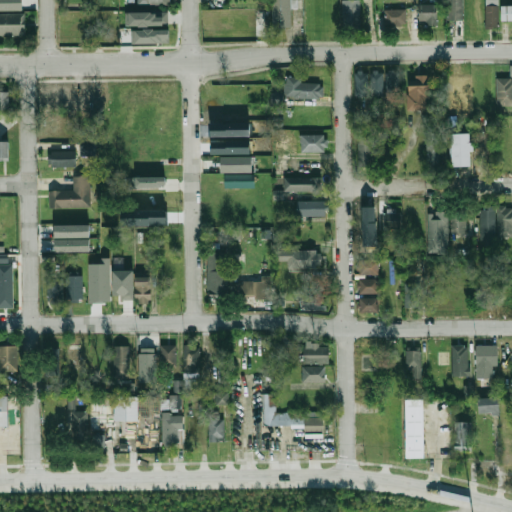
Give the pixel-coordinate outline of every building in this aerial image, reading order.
[(0,0),(0,10),(22,10),(22,0),(0,0)] [(270,0),(271,28),(291,28),(291,8),(297,8),(297,0),(270,0)] [(341,0),(342,25),(360,25),(359,0),(341,0)] [(446,0),(446,19),(462,20),(462,0),(446,0)] [(497,0),(484,0),(484,27),(497,27),(497,0)] [(418,3),(418,24),(437,24),(437,3),(418,3)] [(502,22),(511,22),(511,4),(502,4),(502,22)] [(406,8),(384,8),(384,27),(406,27),(406,8)] [(125,12),(125,25),(168,25),(168,11),(125,12)] [(234,11),(205,11),(205,27),(234,27),(234,11)] [(0,34),(25,34),(25,13),(0,13),(0,34)] [(169,29),(132,28),(132,42),(168,43),(169,29)] [(385,94),(396,94),(397,70),(386,70),(385,94)] [(382,71),(354,71),(354,97),(369,97),(369,95),(382,95),(382,71)] [(428,75),(406,75),(406,109),(428,109),(428,75)] [(302,81),(302,76),(284,76),(284,98),(322,98),(322,81),(302,81)] [(511,78),(496,78),(496,107),(511,107),(511,100),(511,78)] [(47,106),(72,106),(72,85),(47,85),(47,106)] [(9,91),(0,91),(0,108),(9,108),(9,91)] [(283,92),(270,92),(270,103),(283,103),(283,92)] [(234,129),(209,129),(209,146),(234,146),(234,129)] [(291,152),(291,129),(273,129),(273,152),(291,152)] [(469,133),(451,133),(451,161),(469,161),(469,133)] [(327,134),(300,134),(300,152),(327,152),(327,134)] [(374,135),(358,135),(358,158),(374,158),(374,135)] [(0,160),(8,160),(8,140),(0,140),(0,160)] [(440,169),(440,140),(426,140),(426,169),(440,169)] [(94,156),(94,143),(80,143),(80,156),(94,156)] [(256,146),(239,146),(239,154),(256,154),(256,146)] [(48,166),(75,166),(75,150),(48,150),(48,166)] [(173,181),(173,165),(149,165),(149,181),(173,181)] [(254,173),(224,174),(225,187),(254,187),(254,173)] [(90,207),(90,175),(72,175),(72,189),(50,189),(50,207),(90,207)] [(165,176),(132,177),(132,188),(165,188),(165,176)] [(284,191),(321,191),(321,177),(284,177),(284,191)] [(176,198),(176,185),(148,185),(148,198),(176,198)] [(294,215),(325,215),(325,199),(294,199),(294,215)] [(495,207),(480,207),(480,239),(495,239),(495,207)] [(511,207),(497,207),(497,236),(511,236),(511,207)] [(383,229),(400,229),(400,209),(383,209),(383,229)] [(427,253),(448,253),(447,211),(427,212),(427,253)] [(450,215),(450,233),(466,233),(466,215),(450,215)] [(89,237),(89,224),(54,224),(54,237),(89,237)] [(89,238),(54,239),(54,251),(89,251),(89,238)] [(324,262),(324,247),(296,247),(296,262),(324,262)] [(225,252),(207,252),(207,298),(225,298),(225,252)] [(8,253),(0,253),(0,262),(8,262),(8,253)] [(378,274),(378,260),(358,260),(358,274),(378,274)] [(12,263),(0,263),(0,307),(13,307),(12,263)] [(83,273),(66,273),(65,298),(82,298),(83,273)] [(275,293),(291,293),(291,275),(275,275),(275,293)] [(134,302),(151,302),(151,276),(134,276),(134,302)] [(271,276),(261,276),(261,281),(236,281),(236,299),(271,299),(271,276)] [(61,302),(61,279),(47,279),(47,302),(61,302)] [(124,279),(109,279),(109,303),(124,303),(124,279)] [(358,293),(378,293),(378,279),(358,279),(358,293)] [(404,307),(420,307),(420,283),(404,283),(404,307)] [(431,306),(451,306),(451,285),(431,285),(431,306)] [(327,296),(303,296),(303,310),(327,310),(327,296)] [(378,297),(359,297),(359,312),(378,312),(378,297)] [(66,367),(82,367),(82,343),(66,343),(66,367)] [(302,363),(328,363),(328,344),(302,344),(302,363)] [(0,371),(17,371),(17,345),(0,345),(0,371)] [(59,375),(59,345),(44,345),(45,375),(59,375)] [(106,345),(90,345),(90,367),(106,367),(106,345)] [(160,366),(176,366),(176,345),(160,345),(160,366)] [(184,377),(199,377),(199,345),(184,345),(184,377)] [(452,376),(469,376),(469,345),(452,345),(452,376)] [(497,345),(475,345),(475,378),(497,378),(497,345)] [(129,346),(113,346),(113,377),(129,377),(129,346)] [(156,348),(138,348),(138,382),(155,382),(156,348)] [(421,377),(421,349),(405,349),(405,369),(413,369),(413,377),(421,377)] [(325,382),(325,366),(301,366),(301,382),(325,382)] [(182,392),(182,380),(173,380),(173,392),(182,392)] [(474,397),(474,384),(463,385),(463,397),(474,397)] [(214,394),(215,404),(228,403),(228,393),(214,394)] [(0,395),(0,425),(8,426),(8,396),(0,395)] [(138,397),(113,397),(113,421),(138,421),(138,397)] [(498,413),(497,397),(477,397),(478,414),(498,413)] [(431,412),(441,412),(442,400),(431,399),(431,412)] [(423,459),(423,400),(405,400),(405,459),(423,459)] [(323,428),(323,415),(276,416),(275,404),(266,404),(267,429),(323,428)] [(184,441),(224,441),(224,416),(206,416),(206,409),(184,409),(184,441)] [(88,442),(88,412),(71,412),(71,442),(88,442)] [(162,442),(182,442),(182,413),(162,413),(162,442)] [(454,450),(471,450),(471,421),(454,421),(454,450)] [(103,435),(93,435),(93,446),(103,446),(103,435)]
